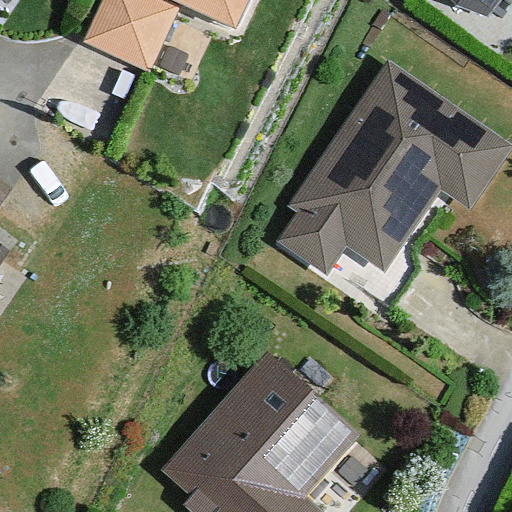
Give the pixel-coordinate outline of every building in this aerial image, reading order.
[(32,0),(45,9),(50,0),(32,0)] [(265,0),(138,0),(138,1),(136,0),(114,0),(87,63),(167,98),(195,34),(243,54),(265,0)] [(460,0),(489,24),(503,0),(460,0)] [(511,194),(511,152),(388,74),(288,233),(390,297),(443,213),(484,239),(511,194)] [(0,306),(8,297),(0,290),(0,226),(19,205),(0,189),(0,306)] [(360,439),(271,362),(168,480),(204,511),(323,511),(308,499),(360,439)]
